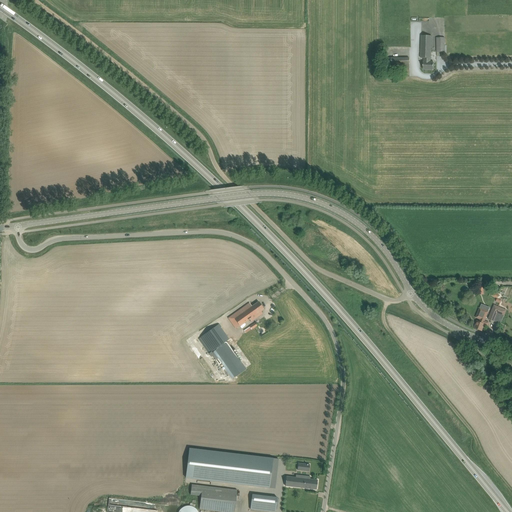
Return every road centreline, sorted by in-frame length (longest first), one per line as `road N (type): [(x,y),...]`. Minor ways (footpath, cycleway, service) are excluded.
road 1 (primary): [(507,511),(368,342),(241,206),(0,6)]
road 2 (unclassified): [(322,511),(341,366),(317,313),(269,260),(213,233),(63,239),(27,250),(15,225)]
road 3 (track): [(38,0),(195,126),(220,173),(316,267),(390,300),(406,297)]
road 4 (tertiary): [(511,353),(443,323),(369,233),(343,214),(286,194),(249,194)]
road 5 (tertiary): [(15,225),(249,194)]
